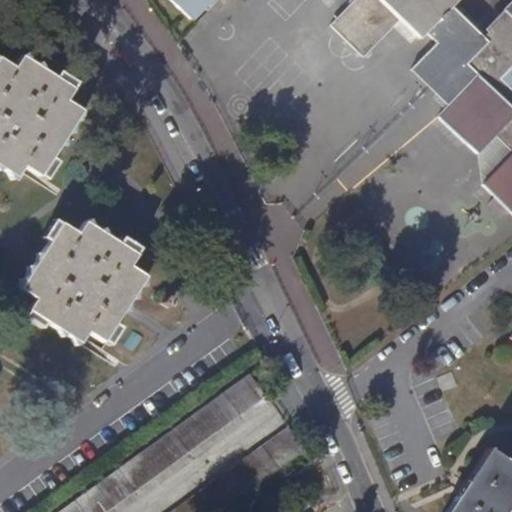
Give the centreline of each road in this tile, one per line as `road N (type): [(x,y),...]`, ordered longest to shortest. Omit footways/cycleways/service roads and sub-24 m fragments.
road 1 (residential): [(99,0),(185,129),(326,403)]
road 2 (residential): [(326,403),(511,266)]
